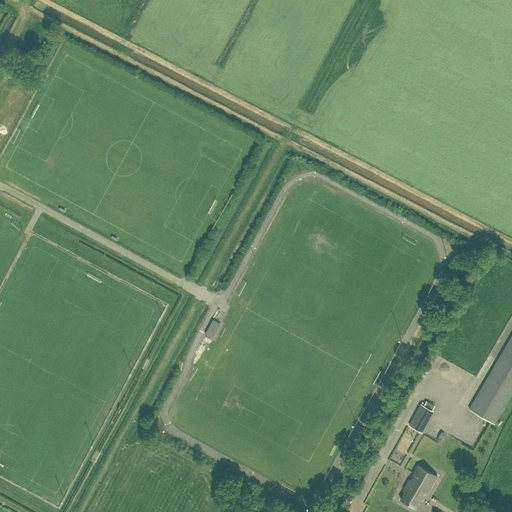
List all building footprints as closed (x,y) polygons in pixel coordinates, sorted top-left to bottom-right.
[(212,338),(220,324),(213,320),(205,334),(212,338)] [(511,335),(469,409),(494,424),(511,393),(511,335)] [(444,375),(451,360),(445,357),(438,372),(444,375)] [(449,390),(464,397),(468,386),(461,383),(464,376),(466,371),(458,368),(449,390)] [(421,432),(432,410),(421,404),(409,425),(421,432)] [(426,495),(437,476),(418,465),(413,474),(415,475),(412,480),(410,479),(403,490),(405,491),(401,500),(415,508),(424,493),(426,495)] [(353,498),(345,494),(343,499),(350,503),(353,498)]
